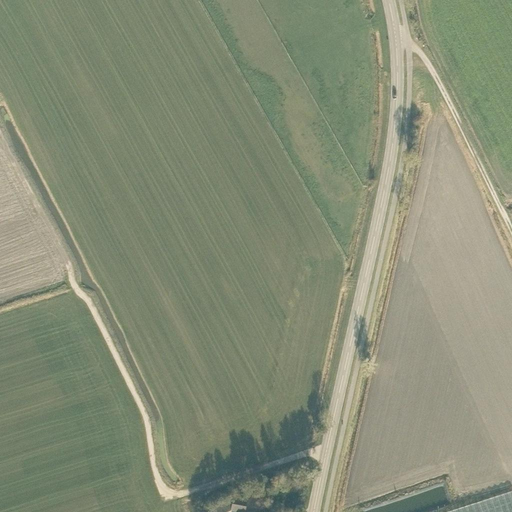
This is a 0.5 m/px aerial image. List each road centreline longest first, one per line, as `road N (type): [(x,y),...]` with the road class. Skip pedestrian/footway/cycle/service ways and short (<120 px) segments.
road 1 (unknown): [(0,124),(150,423),(168,497),(325,453)]
road 2 (secondary): [(313,511),(389,163),(395,41)]
road 3 (unclassified): [(395,41),(432,70),(511,233)]
